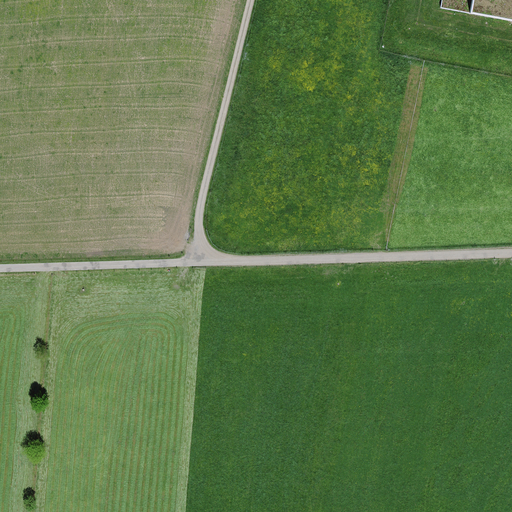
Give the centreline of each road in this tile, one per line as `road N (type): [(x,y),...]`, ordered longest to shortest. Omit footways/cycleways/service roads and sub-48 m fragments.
road 1 (track): [(511,253),(0,268)]
road 2 (track): [(206,261),(203,196),(252,0)]
